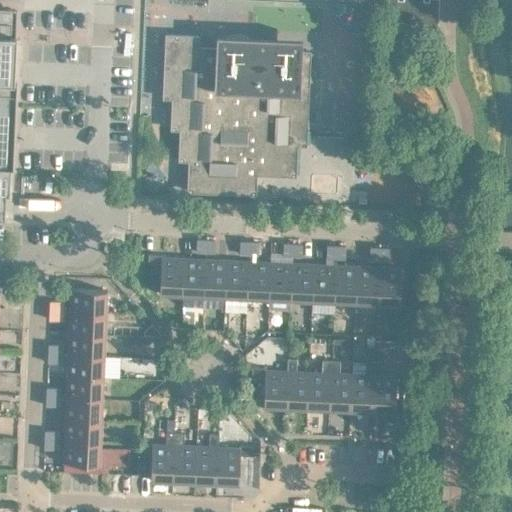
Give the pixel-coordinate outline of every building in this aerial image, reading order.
[(387,0),(386,29),(437,32),(438,0),(387,0)] [(0,218),(4,219),(5,194),(9,194),(15,42),(16,17),(13,17),(13,12),(0,10),(0,218)] [(308,82),(309,51),(257,49),(255,45),(253,42),(250,39),(246,37),(242,35),(238,35),(233,35),(229,36),(226,38),(222,40),(219,43),(217,47),(197,46),(198,35),(166,34),(163,97),(172,97),(171,128),(180,128),(179,159),(189,160),(187,190),(254,193),(255,173),(294,175),(296,144),(305,144),(308,82)] [(196,251),(205,252),(206,239),(196,239),(196,251)] [(206,239),(205,252),(214,252),(215,239),(206,239)] [(239,253),(248,254),(249,241),(240,241),(239,253)] [(249,241),(248,254),(257,254),(258,241),(249,241)] [(283,255),(292,256),(292,243),(283,242),(283,255)] [(292,243),(292,256),(301,256),(302,243),(292,243)] [(326,257),(335,258),(336,245),(326,244),(326,257)] [(336,245),(335,258),(344,258),(345,245),(336,245)] [(369,259),(378,260),(379,247),(370,246),(369,259)] [(379,247),(378,260),(387,260),(388,247),(379,247)] [(159,293),(182,294),(183,258),(162,257),(162,254),(148,254),(147,264),(160,265),(159,293)] [(182,294),(203,295),(205,259),(183,258),(182,294)] [(203,295),(225,296),(226,260),(205,259),(203,295)] [(225,296),(246,297),(248,261),(226,260),(225,296)] [(246,297),(268,298),(270,262),(248,261),(246,297)] [(268,298),(290,299),(292,263),(270,262),(268,298)] [(290,299),(312,300),(313,264),(292,263),(290,299)] [(312,300),(333,301),(335,265),(313,264),(312,300)] [(333,301),(355,302),(356,266),(335,265),(333,301)] [(355,302),(376,303),(378,267),(356,266),(355,302)] [(378,267),(376,303),(399,304),(400,267),(378,267)] [(70,288),(69,310),(105,312),(106,290),(70,288)] [(50,300),(50,310),(62,310),(63,301),(50,300)] [(62,310),(50,310),(49,319),(62,319),(62,310)] [(69,310),(68,332),(105,334),(105,312),(69,310)] [(143,330),(143,335),(162,335),(151,323),(143,330)] [(68,332),(67,354),(104,355),(105,334),(68,332)] [(366,340),(366,347),(374,347),(375,341),(375,338),(366,337),(366,340)] [(375,341),(375,351),(383,351),(384,341),(375,341)] [(48,344),(48,353),(61,353),(61,344),(48,344)] [(61,353),(48,353),(47,362),(60,363),(61,353)] [(67,354),(66,375),(103,377),(104,355),(67,354)] [(285,407),(307,408),(308,371),(296,371),(296,358),(287,358),(286,370),(287,370),(285,407)] [(307,408),(328,408),(331,360),(322,359),(321,372),(308,371),(307,408)] [(328,408),(350,409),(352,373),(339,373),(339,360),(331,360),(328,408)] [(350,409),(372,410),(374,362),(365,361),(364,374),(352,373),(350,409)] [(374,362),(372,410),(394,411),(396,375),(382,374),(383,362),(374,362)] [(263,406),(285,407),(287,370),(286,370),(265,369),(266,367),(251,367),(251,377),(264,377),(263,406)] [(66,375),(65,397),(102,398),(103,377),(66,375)] [(46,387),(46,396),(59,396),(59,387),(46,387)] [(59,396),(46,396),(45,405),(58,406),(59,396)] [(65,397),(65,418),(101,420),(102,398),(65,397)] [(65,418),(64,440),(100,441),(101,420),(65,418)] [(166,419),(166,431),(174,432),(174,419),(166,419)] [(44,430),(44,439),(57,440),(57,430),(44,430)] [(150,479),(172,480),(174,432),(166,431),(165,444),(151,443),(150,479)] [(172,480),(194,481),(195,445),(183,444),(183,432),(174,432),(172,480)] [(194,481),(215,482),(217,446),(218,446),(218,434),(209,433),(208,446),(195,445),(194,481)] [(57,440),(44,439),(44,448),(56,449),(57,440)] [(100,441),(64,440),(63,462),(99,464),(100,446),(100,441)] [(217,446),(215,482),(238,483),(239,455),(252,456),(253,446),(239,445),(238,447),(218,446),(217,446)]
